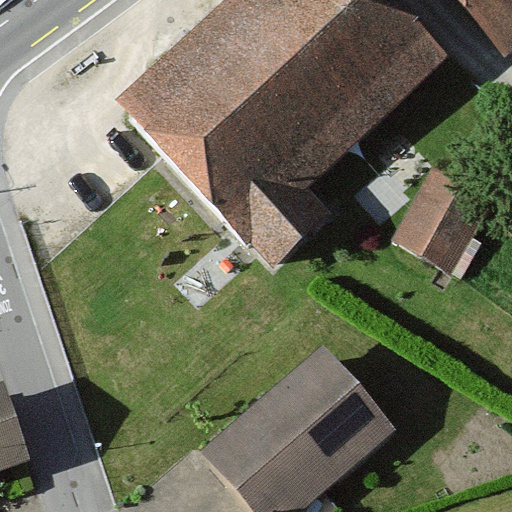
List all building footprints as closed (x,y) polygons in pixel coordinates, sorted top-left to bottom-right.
[(441,69),(379,0),(237,0),(112,113),(158,164),(226,240),(264,282),(326,226),(299,196),(441,69)] [(511,0),(437,0),(498,70),(511,57),(511,0)] [(478,214),(419,185),(385,254),(443,284),(478,214)] [(303,511),(384,444),(311,359),(255,407),(194,458),(215,483),(239,511),(303,511)] [(0,480),(22,473),(0,410),(0,480)]
